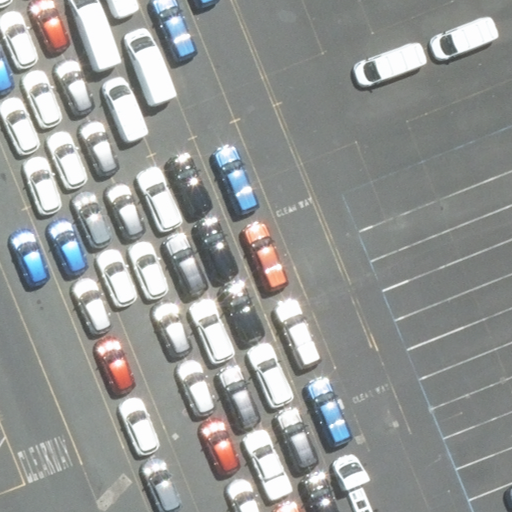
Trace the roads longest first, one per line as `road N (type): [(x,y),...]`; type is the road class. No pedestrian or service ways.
road 1 (unknown): [(217,0),(425,511)]
road 2 (unknown): [(0,314),(72,511)]
